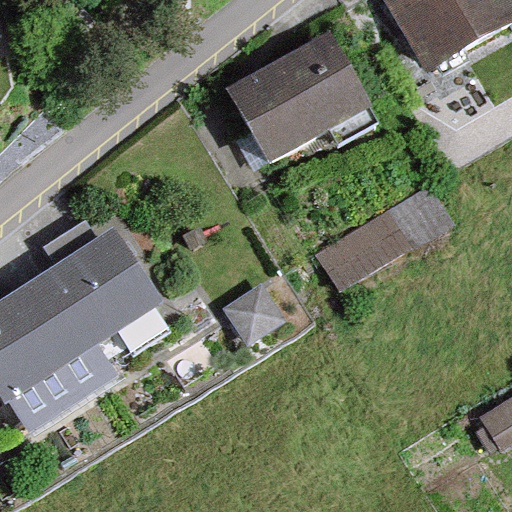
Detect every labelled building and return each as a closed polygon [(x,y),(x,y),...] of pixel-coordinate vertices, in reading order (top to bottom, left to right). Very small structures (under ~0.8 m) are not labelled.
[(511,24),(511,22),(499,0),(386,0),(427,72),(511,24)] [(324,50),(229,104),(265,169),(362,115),(324,50)] [(314,257),(336,294),(400,255),(377,218),(314,257)] [(151,311),(109,247),(7,313),(0,302),(0,406),(1,408),(151,311)] [(495,454),(511,444),(511,407),(480,425),(495,454)]
